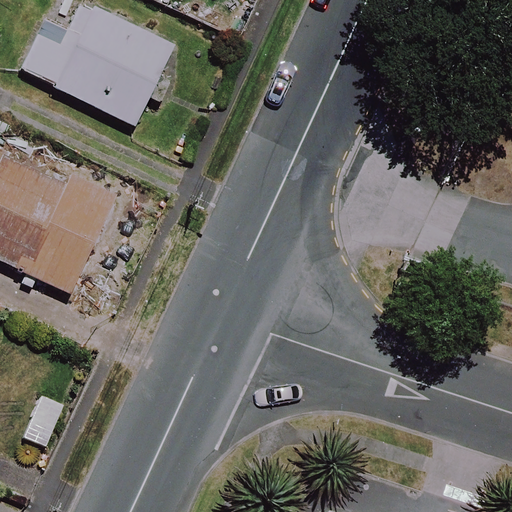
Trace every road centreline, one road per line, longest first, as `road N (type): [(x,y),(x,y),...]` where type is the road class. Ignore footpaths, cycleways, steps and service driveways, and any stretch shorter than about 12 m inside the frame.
road 1 (tertiary): [(369,0),(223,317)]
road 2 (unclassified): [(511,412),(223,317)]
road 3 (tertiary): [(223,317),(132,511)]
